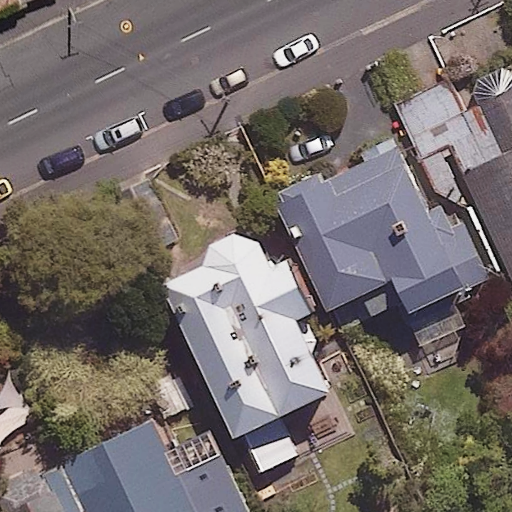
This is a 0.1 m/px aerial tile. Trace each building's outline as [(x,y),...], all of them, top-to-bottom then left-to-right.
[(511,84),(482,98),(508,153),(468,171),(511,266),(511,84)] [(368,159),(327,178),(322,167),(280,187),(302,233),(313,228),(328,259),(316,264),(335,305),(367,290),(378,312),(403,300),(408,312),(494,272),(467,214),(443,225),(405,142),(401,144),(396,133),(363,148),(368,159)] [(286,247),(159,306),(221,440),(348,382),(286,247)] [(220,511),(175,414),(79,458),(104,511),(220,511)] [(81,511),(68,484),(4,511),(81,511)]
